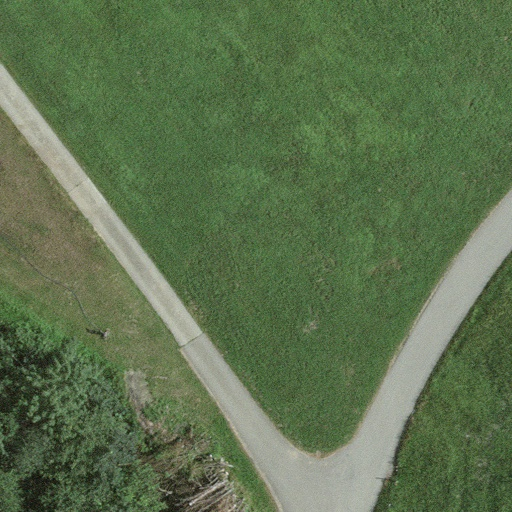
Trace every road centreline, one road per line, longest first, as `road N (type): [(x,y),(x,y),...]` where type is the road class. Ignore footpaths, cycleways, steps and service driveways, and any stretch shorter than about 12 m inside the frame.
road 1 (track): [(0,90),(312,511)]
road 2 (unclassified): [(353,511),(413,366),(511,217)]
